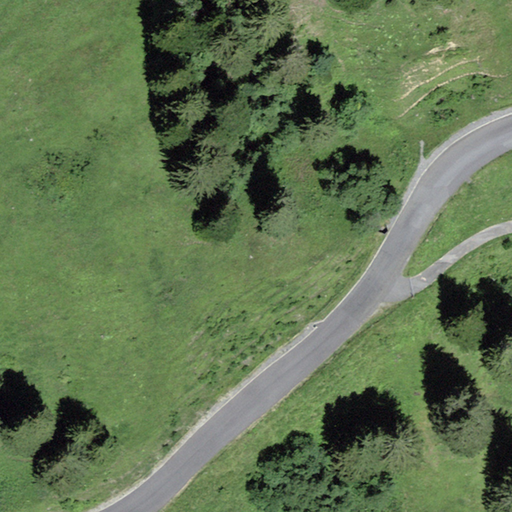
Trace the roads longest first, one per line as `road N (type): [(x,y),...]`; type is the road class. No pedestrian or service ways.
road 1 (tertiary): [(373,289),(132,511)]
road 2 (tertiary): [(511,130),(472,148),(446,172),(373,289)]
road 3 (unclassified): [(511,229),(476,242),(413,287),(394,294),(373,289)]
